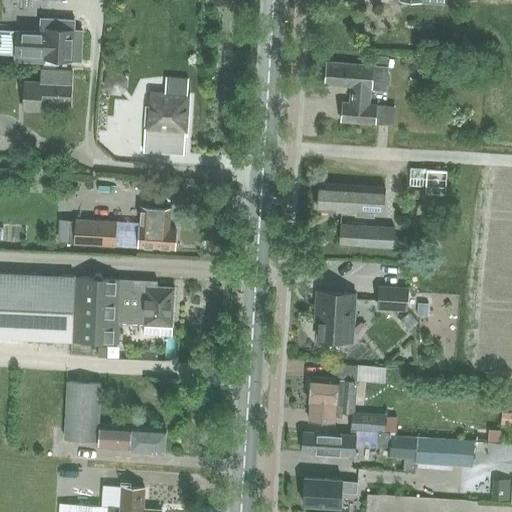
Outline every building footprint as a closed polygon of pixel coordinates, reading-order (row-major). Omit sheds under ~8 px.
[(0,31),(0,53),(13,55),(13,52),(44,54),(44,64),(59,65),(59,60),(80,62),(82,30),(74,30),(75,20),(41,18),(40,33),(14,32),(0,31)] [(395,44),(395,38),(388,38),(383,35),(378,38),(378,44),(383,46),(388,44),(395,44)] [(352,86),(351,97),(351,103),(343,102),(341,120),(375,123),(377,104),(370,103),(370,97),(371,89),(385,91),(386,86),(389,83),(390,76),(387,71),(388,59),(374,58),(374,65),(328,60),(326,83),(352,86)] [(24,82),(24,97),(23,109),(39,110),(39,103),(69,104),(71,71),(41,70),(41,82),(24,82)] [(127,86),(128,77),(122,71),(113,71),(106,77),(106,85),(112,92),(121,92),(127,86)] [(147,106),(144,151),(185,153),(186,136),(187,136),(190,93),(188,93),(189,78),(166,76),(165,92),(152,91),(151,106),(147,106)] [(409,170),(409,184),(425,185),(426,170),(410,169),(409,170)] [(319,209),(384,214),(386,186),(321,182),(319,209)] [(170,227),(171,207),(139,206),(138,222),(76,218),(75,244),(175,249),(176,228),(170,227)] [(395,227),(341,223),(340,243),(394,246),(395,227)] [(0,335),(73,339),(96,340),(119,341),(120,321),(144,322),(143,333),(172,335),(173,323),(174,304),(175,287),(151,286),(127,285),(127,278),(76,276),(0,271),(0,335)] [(379,306),(408,308),(409,288),(381,286),(379,306)] [(320,320),(319,339),(353,341),(356,293),(318,290),(316,320),(320,320)] [(418,302),(417,315),(427,316),(428,303),(418,302)] [(99,347),(98,357),(107,358),(108,347),(99,347)] [(309,380),(309,385),(311,387),(310,401),(311,401),(310,414),(309,419),(335,421),(335,414),(340,414),(341,411),(351,411),(355,412),(357,385),(357,380),(339,378),(338,378),(312,376),(312,378),(309,380)] [(68,381),(65,437),(99,439),(99,446),(132,448),(131,450),(164,453),(166,426),(131,424),(131,425),(98,424),(100,383),(68,381)] [(459,400),(457,425),(473,426),(475,401),(459,400)] [(351,411),(350,429),(378,431),(385,431),(386,413),(355,412),(351,411)] [(511,413),(503,413),(503,425),(511,425),(511,413)] [(304,430),(302,451),(354,454),(356,432),(304,430)] [(476,432),(475,440),(500,442),(501,431),(493,430),(493,433),(476,432)] [(378,435),(377,446),(389,446),(390,436),(390,432),(385,431),(378,431),(378,435)] [(389,449),(388,457),(404,458),(415,459),(415,462),(472,466),(473,444),(474,442),(390,436),(389,446),(389,449)] [(404,458),(403,468),(414,469),(415,462),(415,459),(404,458)] [(357,480),(305,476),(303,503),(341,505),(342,490),(357,491),(357,480)] [(495,480),(494,501),(510,502),(511,481),(495,480)] [(59,502),(57,511),(160,511),(161,509),(141,507),(141,502),(142,487),(117,485),(116,506),(102,505),(64,502),(59,502)]
